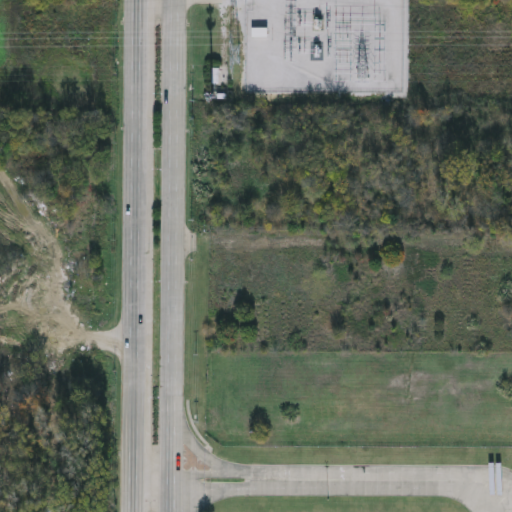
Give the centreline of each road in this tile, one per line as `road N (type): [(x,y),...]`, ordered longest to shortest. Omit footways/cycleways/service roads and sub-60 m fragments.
road 1 (primary): [(136,0),(134,511)]
road 2 (primary): [(171,480),(167,0)]
road 3 (primary): [(272,482),(216,464),(172,403)]
